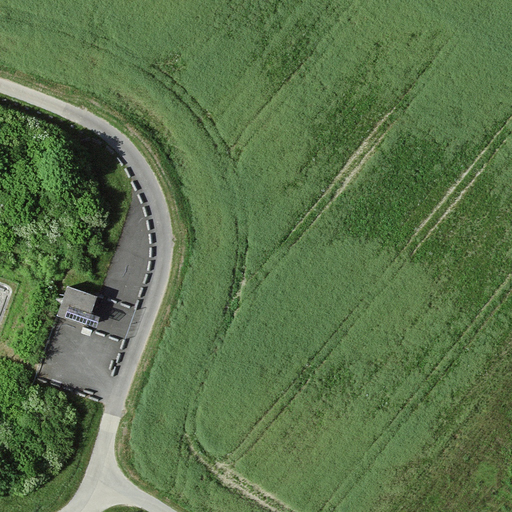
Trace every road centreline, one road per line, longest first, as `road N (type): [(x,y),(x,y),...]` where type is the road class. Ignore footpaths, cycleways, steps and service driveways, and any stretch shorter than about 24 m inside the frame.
road 1 (motorway): [(511,450),(294,354),(0,253)]
road 2 (track): [(0,85),(111,135),(142,172),(162,228),(156,293),(93,472),(68,511)]
road 3 (motorway): [(0,319),(272,418),(487,511)]
